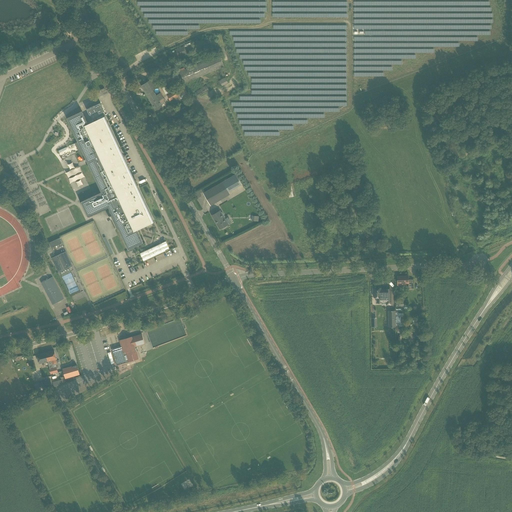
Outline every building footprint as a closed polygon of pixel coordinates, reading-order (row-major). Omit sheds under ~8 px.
[(176,50),(179,57),(186,54),(183,47),(176,50)] [(179,72),(184,83),(224,66),(219,55),(179,72)] [(219,81),(222,86),(228,83),(226,78),(219,81)] [(141,86),(155,110),(162,106),(159,101),(164,98),(162,95),(160,93),(156,95),(153,90),(156,89),(151,80),(141,86)] [(195,93),(198,97),(209,90),(206,85),(195,93)] [(176,98),(170,101),(172,105),(180,100),(178,97),(185,93),(181,87),(181,86),(179,87),(179,88),(180,88),(174,92),(173,92),(176,98)] [(100,102),(85,108),(89,118),(104,112),(100,102)] [(153,222),(104,117),(103,117),(104,118),(88,125),(82,111),(67,118),(80,148),(81,152),(83,155),(85,157),(87,157),(88,159),(85,160),(87,164),(89,162),(90,164),(88,165),(101,192),(81,202),(88,217),(108,208),(109,209),(109,213),(110,214),(112,214),(114,214),(114,215),(111,216),(113,220),(116,219),(118,223),(116,224),(128,250),(143,243),(137,229),(144,225),(145,227),(148,226),(147,224),(152,222),(152,223),(153,222)] [(204,193),(211,206),(229,195),(222,182),(204,193)] [(212,215),(220,229),(222,228),(223,228),(226,227),(225,226),(228,225),(223,217),(225,217),(222,213),(221,213),(220,211),(212,215)] [(55,240),(49,243),(51,248),(58,245),(55,240)] [(166,241),(140,253),(143,261),(169,249),(166,241)] [(66,251),(51,258),(58,272),(72,266),(66,251)] [(408,283),(408,289),(413,289),(413,279),(408,280),(408,276),(397,276),(397,284),(408,283)] [(41,283),(53,305),(64,299),(52,277),(41,283)] [(387,294),(386,290),(381,290),(381,288),(373,288),(373,292),(374,292),(374,298),(377,298),(382,297),(382,302),(386,302),(386,304),(391,304),(391,294),(387,294)] [(145,344),(142,334),(132,337),(126,338),(124,338),(124,339),(119,341),(121,346),(111,349),(116,366),(126,363),(123,352),(125,352),(128,362),(138,359),(136,351),(138,351),(137,347),(145,344)] [(54,351),(46,353),(48,361),(49,367),(51,374),(57,372),(56,368),(53,368),(52,364),(56,363),(57,363),(56,359),(55,356),(54,351)] [(37,355),(39,363),(48,361),(46,353),(37,355)] [(65,379),(79,375),(77,365),(62,369),(65,379)] [(50,379),(39,382),(41,391),(52,388),(50,379)]
